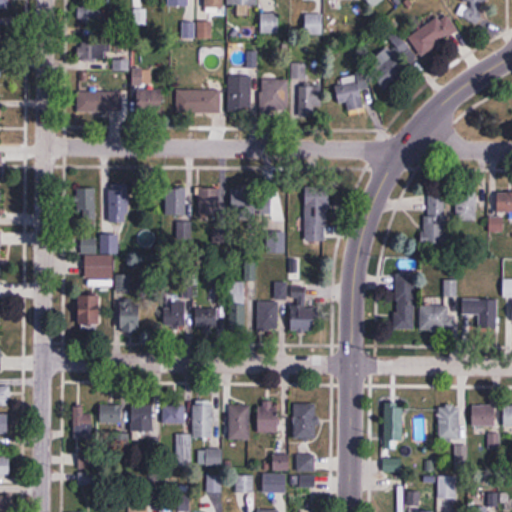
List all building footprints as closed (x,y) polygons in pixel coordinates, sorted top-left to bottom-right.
[(0,0),(0,11),(9,11),(8,0),(0,0)] [(223,10),(223,0),(205,0),(205,10),(223,10)] [(367,0),(372,8),(384,0),(383,0),(367,0)] [(485,0),(462,0),(463,22),(486,22),(485,0)] [(79,25),(102,25),(103,4),(79,3),(79,25)] [(261,34),(279,34),(279,13),(261,13),(261,34)] [(421,56),(458,32),(446,13),(409,37),(421,56)] [(306,35),(323,35),(323,15),(306,15),(306,35)] [(372,61),(379,70),(374,74),(385,89),(419,61),(401,38),(372,61)] [(109,61),(109,44),(85,44),(85,61),(109,61)] [(229,111),(251,111),(251,77),(229,77),(229,111)] [(343,79),(343,85),(336,86),(338,104),(347,103),(348,110),(365,109),(363,91),(369,90),(368,77),(343,79)] [(289,80),(260,80),(260,112),(289,112),(289,80)] [(300,86),(300,113),(322,113),(322,86),(300,86)] [(164,90),(135,90),(135,112),(164,112),(164,90)] [(221,113),(221,91),(177,91),(177,113),(221,113)] [(123,112),(123,92),(78,92),(78,112),(123,112)] [(112,221),(130,221),(130,184),(112,184),(112,221)] [(97,187),(78,187),(78,220),(97,220),(97,187)] [(306,187),(306,241),(328,241),(328,187),(306,187)] [(187,215),(186,188),(166,188),(167,215),(187,215)] [(199,188),(199,215),(221,215),(221,188),(199,188)] [(233,215),(280,215),(280,189),(233,189),(233,215)] [(498,213),(511,212),(511,189),(511,190),(511,192),(498,192),(498,213)] [(457,194),(457,221),(476,221),(476,194),(457,194)] [(446,202),(424,202),(424,244),(446,244),(446,202)] [(490,220),(490,230),(504,230),(504,220),(490,220)] [(115,255),(99,255),(99,252),(118,253),(119,236),(99,235),(99,238),(82,238),(82,254),(85,254),(84,278),(114,278),(115,255)] [(457,279),(444,279),(443,305),(421,304),(421,330),(457,331),(457,279)] [(246,282),(229,282),(229,327),(246,327),(246,282)] [(276,302),(257,302),(257,330),(279,330),(279,299),(287,299),(287,283),(276,283),(276,302)] [(292,329),(317,329),(317,306),(306,306),(306,285),(292,285),(292,329)] [(396,330),(416,330),(416,285),(396,285),(396,330)] [(100,294),(80,294),(80,329),(100,329),(100,294)] [(122,298),(122,331),(142,331),(142,298),(122,298)] [(498,298),(464,298),(464,316),(479,316),(479,331),(498,331),(498,298)] [(164,325),(188,325),(188,302),(164,302),(164,325)] [(196,306),(196,326),(223,326),(223,306),(196,306)] [(0,382),(0,405),(10,405),(10,383),(0,382)] [(194,437),(213,437),(213,402),(194,402),(194,437)] [(281,402),(259,402),(259,432),(281,432),(281,402)] [(386,440),(403,440),(403,402),(386,402),(386,440)] [(295,438),(317,438),(317,403),(295,403),(295,438)] [(123,404),(100,404),(100,423),(123,423),(123,404)] [(154,404),(131,404),(131,432),(154,432),(154,404)] [(185,404),(164,404),(164,423),(185,423),(185,404)] [(250,439),(251,405),(229,405),(229,439),(250,439)] [(440,439),(460,439),(460,405),(440,405),(440,439)] [(95,431),(95,406),(74,406),(74,431),(95,431)] [(473,427),(496,427),(496,406),(473,406),(473,427)] [(501,433),(490,433),(490,447),(501,447),(501,433)] [(177,464),(191,464),(191,444),(186,444),(186,434),(177,434),(177,464)] [(455,470),(468,470),(468,446),(455,446),(455,470)] [(221,450),(207,450),(207,464),(221,464),(221,450)] [(11,455),(0,454),(0,476),(11,476),(11,455)] [(314,470),(314,454),(298,454),(298,470),(314,470)] [(402,458),(384,458),(384,470),(402,470),(402,458)] [(263,473),(263,492),(287,492),(287,473),(263,473)] [(237,491),(254,491),(254,474),(237,474),(237,491)] [(316,475),(300,475),(300,487),(316,487),(316,475)] [(221,476),(208,476),(208,491),(221,491),(221,476)] [(408,505),(419,505),(419,490),(408,490),(408,505)] [(496,511),(497,491),(487,491),(487,505),(475,505),(475,511),(496,511)] [(0,511),(10,511),(10,494),(0,494),(0,511)]
